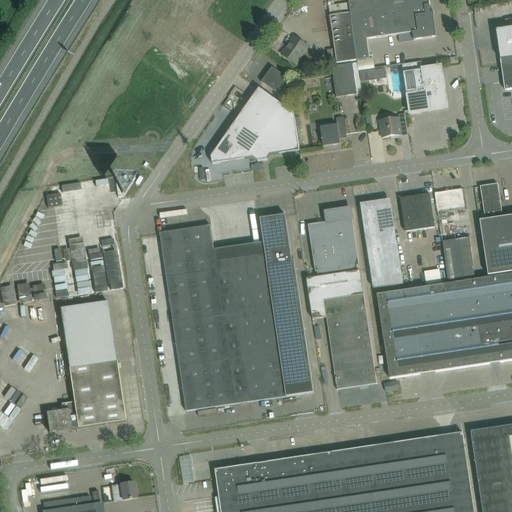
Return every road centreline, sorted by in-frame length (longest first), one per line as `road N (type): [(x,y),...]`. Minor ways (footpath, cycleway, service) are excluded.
road 1 (unclassified): [(130,211),(484,155)]
road 2 (unclassified): [(159,452),(511,400)]
road 3 (unclassified): [(283,0),(130,211)]
road 4 (unclassified): [(159,452),(125,225),(130,211)]
road 5 (unclassified): [(7,511),(9,475),(159,452)]
road 6 (motorway): [(0,134),(83,0)]
road 7 (unclassified): [(484,155),(459,0)]
